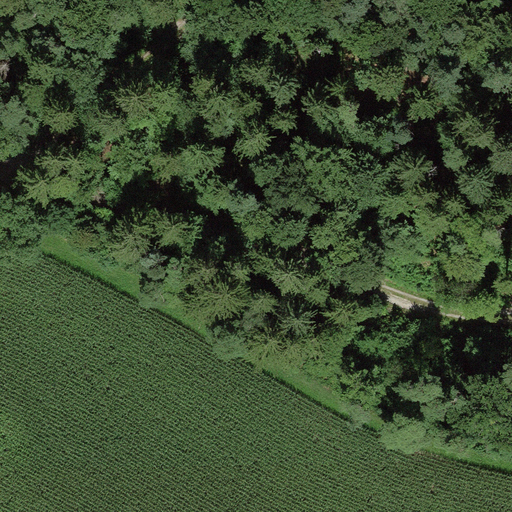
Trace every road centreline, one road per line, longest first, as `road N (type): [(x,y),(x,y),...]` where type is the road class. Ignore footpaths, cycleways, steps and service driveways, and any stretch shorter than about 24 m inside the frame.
road 1 (track): [(0,184),(137,208),(389,293),(466,315),(511,317)]
road 2 (track): [(219,0),(0,182)]
